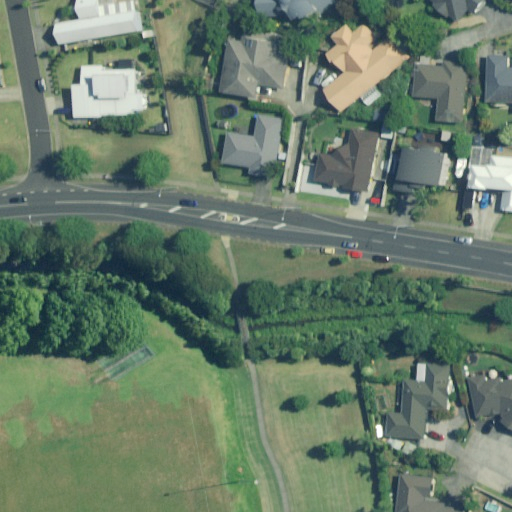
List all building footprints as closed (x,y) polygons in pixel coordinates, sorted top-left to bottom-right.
[(75,6),(76,13),(84,12),(85,20),(60,24),(63,43),(143,30),(139,0),(117,4),(115,0),(82,0),(83,4),(75,6)] [(263,0),(264,17),(274,17),(314,18),(321,14),(323,16),(341,1),(339,0),(263,0)] [(436,0),(439,2),(437,4),(451,17),(453,14),(462,21),(472,9),(477,14),(489,0),(426,0),(427,1),(427,0),(436,0)] [(328,88),(346,111),(365,96),(372,105),(384,95),(377,86),(414,55),(396,33),(380,46),(375,41),(379,38),(367,23),(356,32),(350,25),(335,37),(342,44),(330,54),(337,62),(339,60),(349,71),(328,88)] [(245,42),(231,41),(225,92),(261,97),(262,85),(287,88),(291,57),(285,56),(287,36),(247,31),(245,42)] [(511,102),(511,69),(507,69),(507,56),(492,55),(492,68),(490,68),(489,102),(511,102)] [(433,65),(433,57),(423,56),(422,64),(419,64),(417,97),(441,98),(440,120),(466,122),(470,61),(446,60),(446,66),(433,65)] [(136,109),(147,109),(147,93),(139,93),(139,67),(135,67),(136,60),(105,59),(105,66),(86,66),(85,85),(79,85),(78,117),(105,117),(105,114),(136,115),(136,109)] [(378,108),(378,120),(390,121),(391,108),(378,108)] [(285,119),(261,115),(258,136),(231,132),(227,163),(254,166),(253,174),(278,177),(285,119)] [(382,125),(381,137),(394,138),(395,126),(382,125)] [(353,129),(351,143),(337,155),(323,153),(319,181),(334,183),(334,186),(344,187),(344,185),(348,185),(348,188),(372,191),(381,133),(353,129)] [(449,186),(453,154),(436,152),(437,147),(423,145),(422,150),(409,148),(408,160),(402,160),(398,190),(420,193),(421,187),(432,189),(433,184),(449,186)] [(511,157),(492,156),(493,147),(472,146),(471,165),(477,165),(475,189),(494,190),(494,187),(506,188),(505,210),(511,210),(511,157)] [(467,160),(457,159),(455,182),(465,183),(467,160)] [(431,409),(451,410),(452,397),(454,397),(456,379),(453,379),(454,364),(431,363),(430,380),(408,379),(406,412),(393,411),(391,436),(429,438),(431,409)] [(481,416),(506,412),(508,415),(505,420),(511,423),(511,379),(507,380),(506,377),(489,380),(488,374),(474,377),(481,416)] [(456,511),(457,507),(429,505),(429,496),(436,496),(438,477),(405,474),(401,511),(456,511)]
